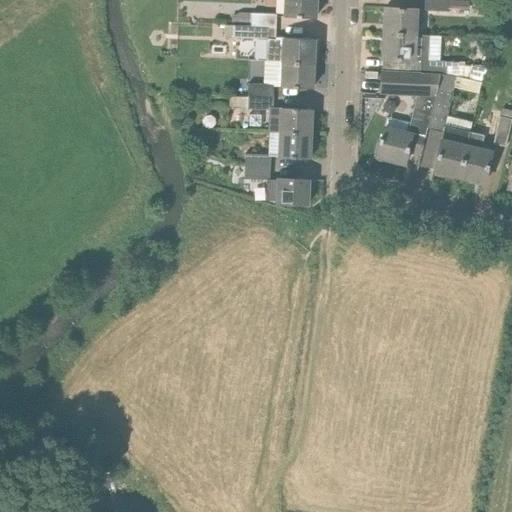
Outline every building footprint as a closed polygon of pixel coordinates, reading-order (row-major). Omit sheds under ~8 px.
[(315,18),(315,0),(283,0),(283,16),(295,17),(315,18)] [(467,1),(449,1),(449,0),(424,0),(424,9),(424,11),(449,12),(449,9),(467,10),(467,1)] [(417,10),(424,11),(424,9),(385,7),(383,33),(416,35),(417,10)] [(232,24),(250,25),(250,13),(239,12),(235,14),(232,14),(232,24)] [(276,14),(250,13),(250,25),(275,27),(276,14)] [(250,25),(232,24),(224,24),(224,37),(266,39),(265,62),(281,62),(313,63),(314,39),(294,38),(275,37),(275,27),(250,25)] [(382,71),(439,75),(464,78),(464,62),(428,60),(429,35),(416,35),(383,33),(382,59),(382,71)] [(313,63),(281,62),(280,87),(312,88),(313,63)] [(421,153),(427,126),(438,78),(439,75),(382,71),(380,93),(400,94),(417,95),(408,133),(384,128),(381,138),(380,138),(378,143),(380,143),(377,157),(404,163),(408,149),(421,153)] [(481,82),(464,78),(439,75),(438,78),(427,126),(443,130),(433,170),(459,176),(468,133),(471,122),(446,115),(452,87),(478,93),(481,82)] [(248,84),(248,97),(272,98),(273,86),(273,84),(264,84),(248,84)] [(272,107),(272,98),(248,97),(247,108),(269,110),(268,132),(310,134),(311,109),(291,108),(272,107)] [(500,116),(510,119),(511,113),(511,110),(502,108),(500,116)] [(248,126),(261,127),(262,114),(249,114),(248,126)] [(500,116),(493,143),(504,146),(510,119),(500,116)] [(268,132),(267,155),(270,155),(278,156),(278,157),(289,158),(309,159),(310,134),(268,132)] [(482,136),(468,133),(459,176),(484,182),(491,152),(479,149),(482,136)] [(244,166),(269,167),(270,155),(267,155),(245,154),(244,166)] [(269,180),(269,167),(244,166),(244,179),(267,180),(266,200),(277,200),(277,203),(287,204),(307,205),(308,179),(278,178),(278,180),(269,180)]
